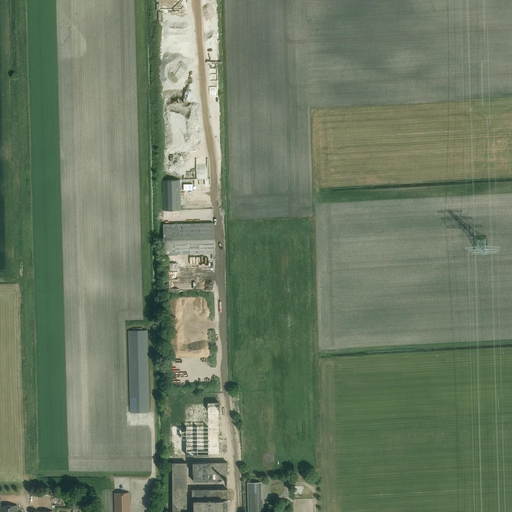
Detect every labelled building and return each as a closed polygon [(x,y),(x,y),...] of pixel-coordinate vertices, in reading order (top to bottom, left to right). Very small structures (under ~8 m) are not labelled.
[(164,210),(181,210),(180,179),(162,180),(164,210)] [(214,253),(213,223),(163,224),(164,255),(214,253)] [(142,330),(142,328),(133,328),(133,330),(128,331),(130,412),(149,412),(147,330),(142,330)] [(220,455),(219,402),(208,402),(208,426),(172,427),(172,455),(186,455),(186,456),(220,455)] [(198,463),(198,462),(192,462),(192,473),(193,473),(193,481),(208,481),(213,481),(213,473),(227,473),(227,462),(208,462),(208,463),(198,463)] [(227,511),(227,488),(192,488),(192,490),(187,490),(187,463),(172,463),(172,511),(227,511)] [(262,500),(261,482),(247,483),(248,511),(263,511),(263,500),(262,500)] [(114,493),(114,511),(129,511),(129,493),(114,493)]
